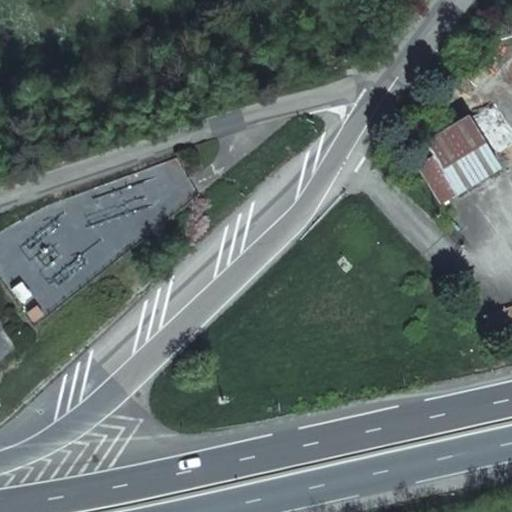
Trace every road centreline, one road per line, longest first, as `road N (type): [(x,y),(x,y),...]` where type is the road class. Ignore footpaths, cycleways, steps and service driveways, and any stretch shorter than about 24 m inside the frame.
road 1 (trunk): [(511,399),(0,505)]
road 2 (trunk): [(345,130),(226,251),(0,447)]
road 3 (trunk): [(208,511),(511,441)]
road 4 (secondary): [(445,0),(345,130)]
